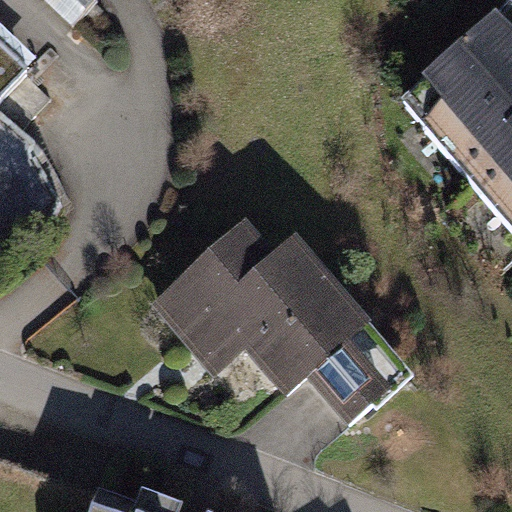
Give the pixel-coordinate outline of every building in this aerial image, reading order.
[(0,0),(0,101),(23,78),(0,55),(0,0)] [(21,30),(46,53),(73,23),(48,0),(21,30)] [(53,0),(77,21),(96,0),(53,0)] [(511,17),(405,109),(450,165),(511,236),(511,17)] [(37,64),(0,27),(0,55),(23,78),(37,64)] [(511,236),(450,165),(406,202),(511,325),(511,236)] [(249,226),(150,308),(215,385),(248,358),(288,406),(310,387),(352,437),(416,383),(299,245),(279,262),(249,226)] [(130,511),(100,500),(95,511),(167,511),(144,503),(139,511),(130,511)]
